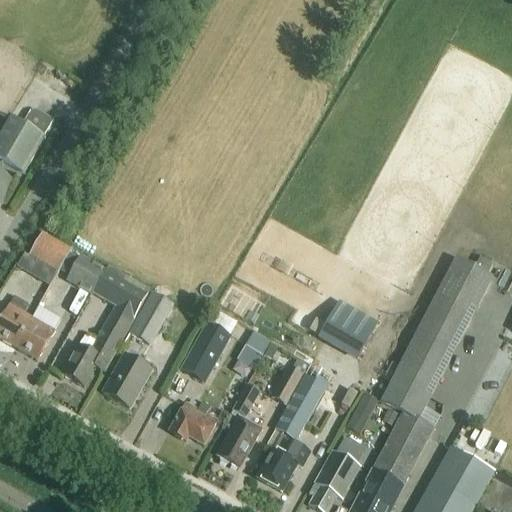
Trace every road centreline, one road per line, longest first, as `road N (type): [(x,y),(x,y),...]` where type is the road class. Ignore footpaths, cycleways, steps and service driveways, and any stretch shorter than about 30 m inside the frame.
road 1 (unclassified): [(0,263),(157,0)]
road 2 (tertiary): [(199,511),(0,400)]
